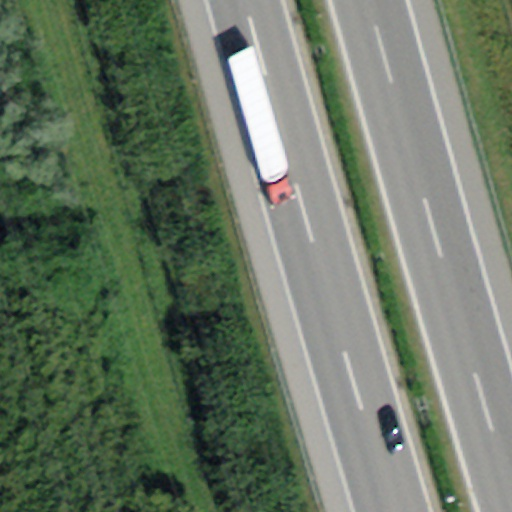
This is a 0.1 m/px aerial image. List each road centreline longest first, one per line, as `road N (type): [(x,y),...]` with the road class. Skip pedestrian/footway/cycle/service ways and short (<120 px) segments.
road 1 (motorway): [(245,0),(390,511)]
road 2 (motorway): [(511,506),(368,0)]
